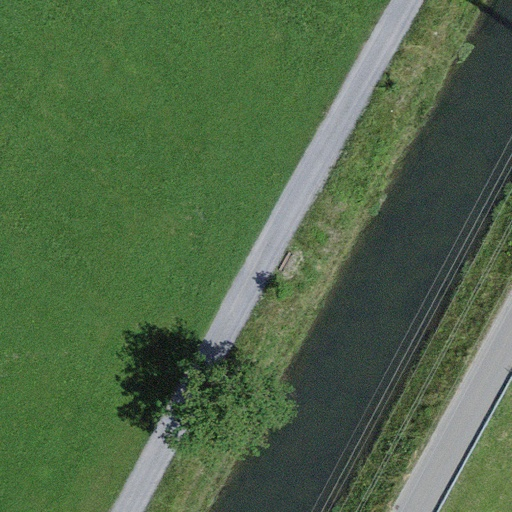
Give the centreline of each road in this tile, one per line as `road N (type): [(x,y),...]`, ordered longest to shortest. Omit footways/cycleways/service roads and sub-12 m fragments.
road 1 (track): [(411,0),(118,511)]
road 2 (unclassified): [(511,351),(422,511)]
